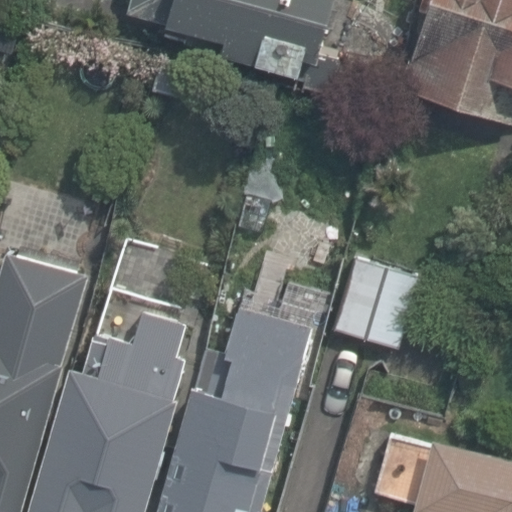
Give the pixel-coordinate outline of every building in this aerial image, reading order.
[(115,0),(113,9),(212,34),(208,49),(296,70),(313,0),(115,0)] [(511,0),(387,0),(375,46),(392,50),(384,79),(456,99),(465,68),(511,81),(511,0)] [(0,504),(7,506),(48,353),(72,263),(0,243),(0,504)] [(418,278),(333,252),(313,318),(398,344),(418,278)] [(48,353),(7,506),(5,511),(133,511),(172,367),(188,307),(97,283),(77,361),(48,353)] [(172,367),(133,511),(241,511),(294,313),(218,293),(197,374),(172,367)] [(511,511),(511,459),(410,432),(405,449),(370,440),(356,492),(430,511),(511,511)]
